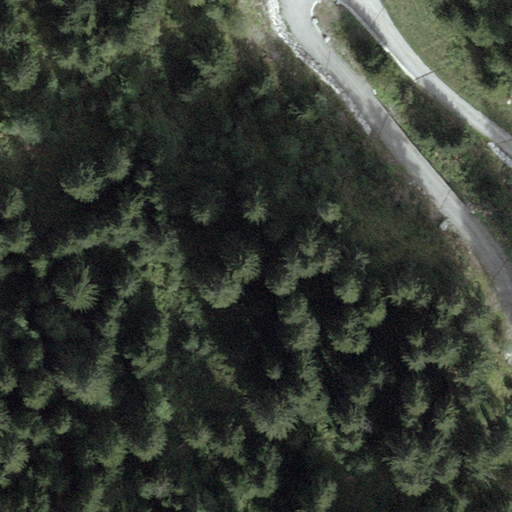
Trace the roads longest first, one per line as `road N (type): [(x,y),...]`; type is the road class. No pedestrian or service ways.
road 1 (track): [(511,304),(479,236),(291,21),(296,0)]
road 2 (track): [(349,0),(381,41),(511,146)]
